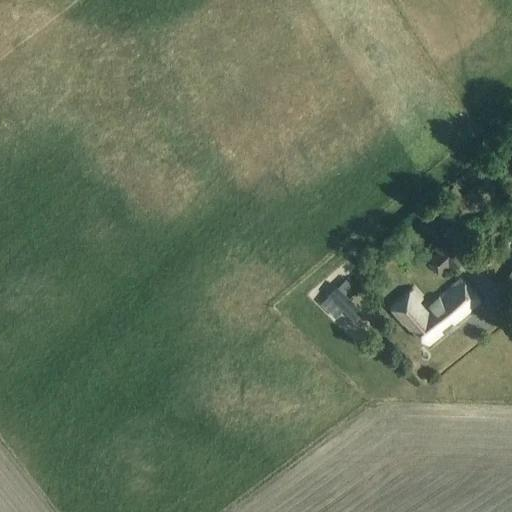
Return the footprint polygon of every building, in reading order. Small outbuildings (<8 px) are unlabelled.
[(472,225),(493,212),(472,177),(451,189),(472,225)] [(440,198),(420,217),(435,233),(455,214),(440,198)] [(433,247),(438,251),(427,261),(440,276),(451,266),(454,270),(467,258),(464,255),(477,244),(457,222),(443,234),(445,236),(433,247)] [(401,259),(402,247),(394,247),(393,258),(401,259)] [(455,326),(482,303),(461,278),(429,304),(415,288),(394,305),(429,348),(445,334),(443,333),(453,325),(455,326)] [(352,319),(362,309),(339,286),(329,296),(352,319)] [(363,325),(373,333),(386,319),(376,310),(363,325)]
